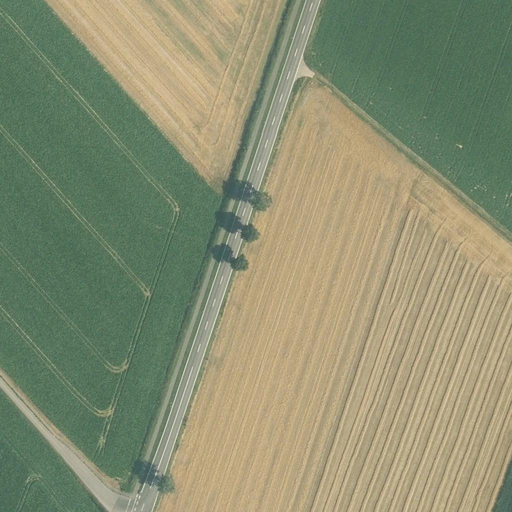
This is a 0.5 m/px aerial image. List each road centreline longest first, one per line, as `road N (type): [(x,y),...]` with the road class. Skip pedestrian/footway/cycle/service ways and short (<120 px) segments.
road 1 (tertiary): [(142,511),(313,0)]
road 2 (track): [(511,241),(310,74),(290,67)]
road 3 (unclassified): [(0,382),(112,511)]
